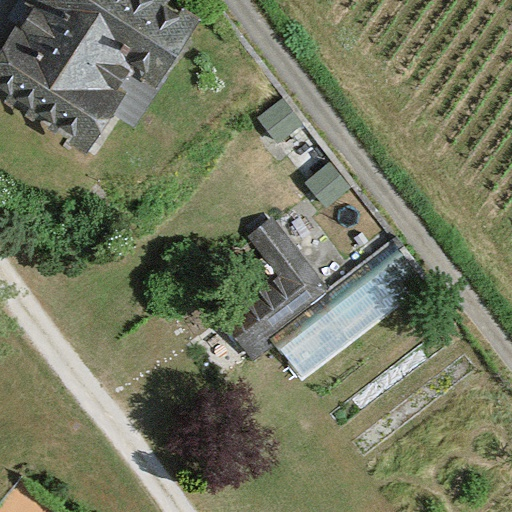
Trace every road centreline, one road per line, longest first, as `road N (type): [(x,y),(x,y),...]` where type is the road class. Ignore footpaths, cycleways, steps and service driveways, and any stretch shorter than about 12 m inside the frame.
road 1 (unclassified): [(511,365),(236,0)]
road 2 (unknown): [(0,255),(184,511)]
